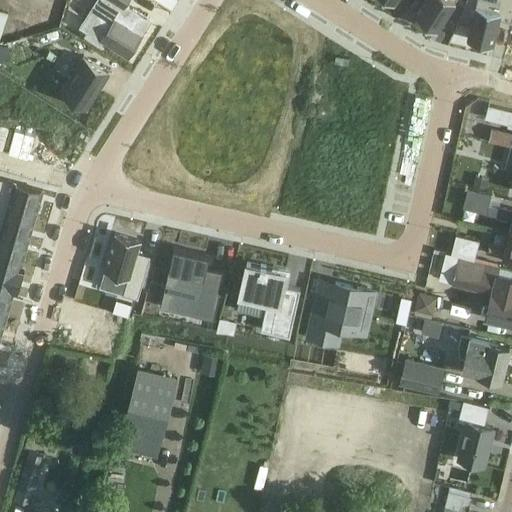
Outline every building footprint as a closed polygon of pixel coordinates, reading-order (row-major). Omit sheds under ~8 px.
[(96,0),(79,26),(79,27),(89,33),(88,36),(107,48),(109,45),(132,60),(140,49),(141,46),(156,25),(130,8),(135,0),(96,0)] [(426,0),(415,17),(436,30),(455,0),(426,0)] [(491,0),(477,0),(468,39),(492,45),(498,19),(511,22),(511,20),(511,0),(496,0),(496,1),(491,0)] [(0,9),(0,38),(8,12),(0,9)] [(41,34),(20,40),(26,61),(47,54),(41,34)] [(84,56),(60,92),(86,109),(109,72),(84,56)] [(511,110),(488,104),(485,117),(508,123),(507,126),(511,127),(511,110)] [(500,142),(503,131),(492,129),(489,140),(500,142)] [(511,133),(503,131),(500,142),(510,145),(511,138),(511,133)] [(475,175),(472,188),(486,192),(489,179),(475,175)] [(0,177),(0,205),(35,216),(43,190),(0,177)] [(511,220),(509,233),(511,234),(511,209),(498,206),(498,207),(489,205),(491,193),(486,192),(472,188),(468,187),(466,195),(464,195),(462,204),(464,204),(463,207),(496,215),(496,216),(511,220)] [(0,232),(28,241),(35,216),(0,205),(0,232)] [(0,259),(23,266),(23,265),(21,265),(28,241),(0,232),(0,259)] [(128,278),(123,293),(138,298),(150,256),(137,251),(140,241),(141,241),(142,241),(115,232),(114,233),(115,233),(104,270),(103,270),(103,271),(104,271),(128,278)] [(511,234),(509,233),(505,246),(489,242),(487,253),(503,257),(502,258),(511,259),(511,234)] [(474,259),(479,240),(457,234),(452,253),(474,259)] [(175,247),(166,284),(161,305),(183,310),(213,317),(224,271),(206,267),(209,254),(175,247)] [(485,317),(496,319),(511,323),(511,277),(508,276),(508,277),(497,274),(499,266),(450,254),(444,279),(492,291),(485,317)] [(0,286),(16,291),(23,266),(0,259),(0,286)] [(247,262),(240,294),(267,300),(261,329),(290,335),(300,289),(283,285),(286,271),(266,267),(266,265),(261,264),(260,265),(247,262)] [(320,276),(306,336),(338,344),(342,329),(367,335),(377,289),(320,276)] [(380,285),(377,295),(401,301),(403,291),(380,285)] [(0,313),(7,316),(14,292),(16,292),(16,291),(0,286),(0,313)] [(418,291),(414,310),(433,314),(437,296),(418,291)] [(425,319),(421,333),(438,337),(442,324),(425,319)] [(461,356),(466,358),(463,369),(479,373),(479,374),(501,380),(509,347),(488,342),(488,339),(463,333),(460,346),(461,356)] [(205,354),(202,367),(218,370),(220,357),(205,354)] [(406,358),(399,384),(438,394),(445,368),(406,358)] [(64,359),(61,372),(74,375),(77,363),(64,359)] [(115,446),(158,457),(177,380),(138,369),(115,446)] [(464,439),(489,445),(493,427),(484,425),(489,406),(464,400),(459,420),(465,422),(462,431),(466,432),(464,439)] [(459,458),(465,459),(484,464),(489,445),(464,439),(459,458)] [(44,455),(30,451),(20,483),(34,487),(44,455)] [(448,491),(442,511),(467,511),(471,497),(448,491)]
